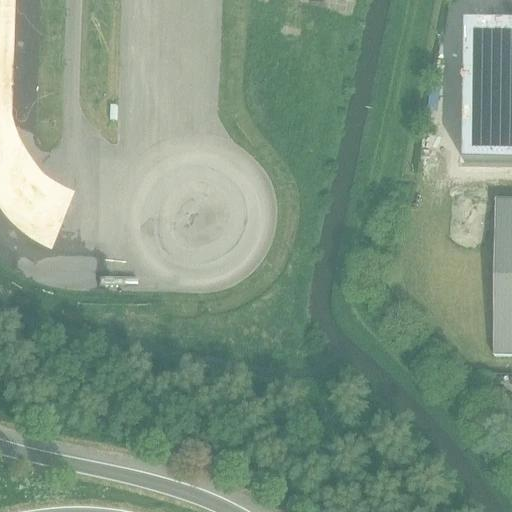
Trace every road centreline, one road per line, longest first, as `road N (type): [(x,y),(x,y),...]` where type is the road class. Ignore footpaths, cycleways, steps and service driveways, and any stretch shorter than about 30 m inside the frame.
road 1 (motorway): [(232,511),(184,490),(0,444)]
road 2 (unclassified): [(193,149),(230,167),(246,205),(244,226),(220,259),(200,268),(179,269),(142,251)]
road 3 (unclassified): [(72,190),(39,173),(9,121),(13,0)]
road 4 (unclassified): [(75,0),(72,190)]
road 5 (unclassified): [(149,161),(148,0)]
road 6 (unclassified): [(0,213),(48,248),(142,251)]
road 7 (unclassified): [(195,0),(193,149)]
